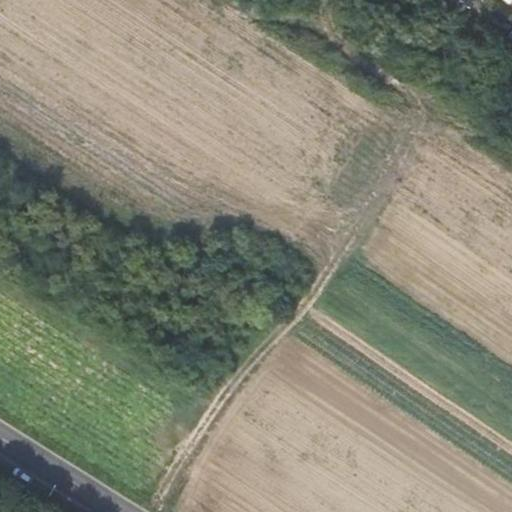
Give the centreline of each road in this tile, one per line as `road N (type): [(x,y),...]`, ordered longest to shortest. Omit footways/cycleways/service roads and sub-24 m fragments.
road 1 (track): [(433,106),(338,271),(231,397)]
road 2 (track): [(232,0),(264,20),(323,31),(511,152)]
road 3 (secondary): [(122,511),(0,435)]
